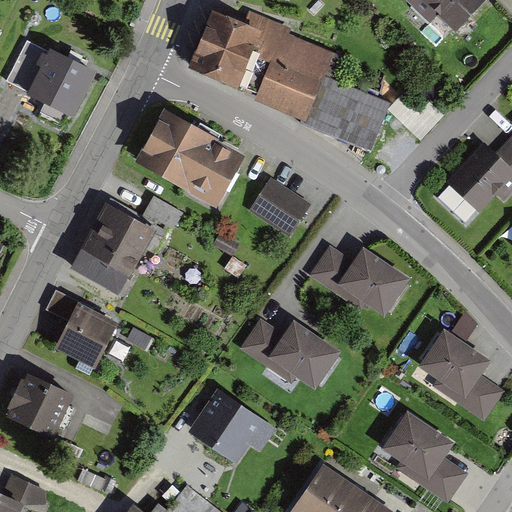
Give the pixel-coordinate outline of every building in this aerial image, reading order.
[(406,0),(433,25),(441,17),(458,32),(488,0),(406,0)] [(344,54),(212,3),(188,59),(258,89),(255,96),(305,118),(303,123),(373,151),(392,102),(335,77),(344,54)] [(76,120),(98,74),(54,53),(31,99),(76,120)] [(445,117),(431,102),(420,112),(403,95),(390,108),(421,140),(445,117)] [(245,148),(165,102),(134,156),(216,205),(245,148)] [(486,145),(449,184),(483,215),(501,196),(508,203),(511,198),(511,141),(498,156),(486,145)] [(322,206),(280,182),(261,216),(303,239),(322,206)] [(157,221),(106,196),(83,242),(132,271),(157,221)] [(20,249),(0,239),(0,288),(1,289),(20,249)] [(370,268),(343,251),(323,281),(374,314),(380,305),(398,316),(421,281),(379,254),(370,268)] [(120,318),(77,299),(54,341),(95,365),(120,318)] [(469,338),(480,322),(465,312),(454,328),(469,338)] [(305,340),(275,319),(252,352),(300,385),(305,377),(333,396),(362,354),(316,323),(305,340)] [(497,360),(447,328),(421,368),(442,382),(439,386),(490,419),(507,392),(486,378),(497,360)] [(74,386),(26,366),(6,410),(54,430),(74,386)] [(280,418),(231,388),(203,434),(252,464),(280,418)] [(460,443),(411,410),(382,452),(452,499),(470,473),(449,459),(460,443)] [(326,511),(351,478),(325,460),(289,511),(326,511)] [(0,511),(26,511),(36,488),(0,473),(0,511)] [(364,511),(376,495),(351,478),(326,511),(364,511)] [(159,511),(152,511),(136,499),(125,511),(218,511),(183,483),(159,511)] [(399,511),(376,495),(364,511),(399,511)]
